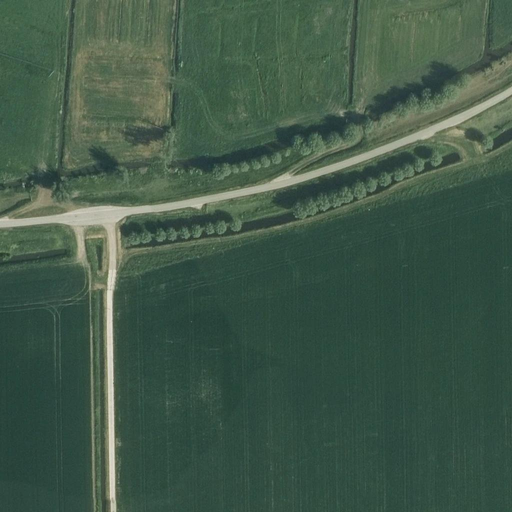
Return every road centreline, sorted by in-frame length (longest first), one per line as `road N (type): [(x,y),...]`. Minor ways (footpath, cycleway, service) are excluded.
road 1 (unclassified): [(511,90),(415,137),(288,182),(176,205),(0,225)]
road 2 (track): [(112,511),(112,243),(105,215)]
road 3 (track): [(274,185),(351,143),(363,103)]
road 4 (track): [(81,258),(78,218),(60,204),(42,203),(0,224)]
